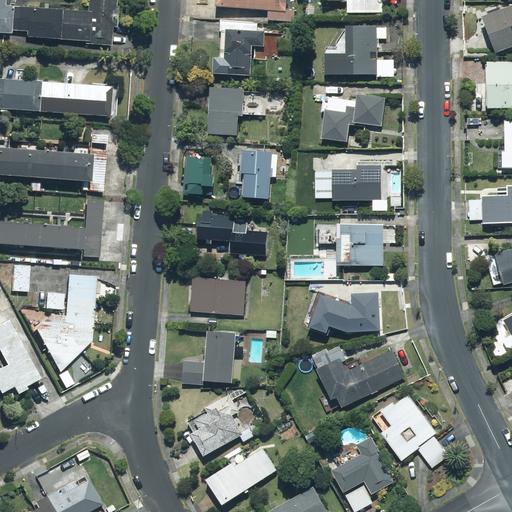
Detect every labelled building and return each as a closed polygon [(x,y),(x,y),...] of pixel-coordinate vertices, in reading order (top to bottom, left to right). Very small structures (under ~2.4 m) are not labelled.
[(33,9),(33,8),(5,7),(5,0),(0,0),(0,34),(12,35),(12,32),(27,32),(27,40),(86,43),(86,46),(112,47),(112,29),(118,29),(119,0),(88,0),(88,11),(33,9)] [(217,0),(217,7),(270,12),(269,22),(294,24),(296,10),(288,10),(288,0),(217,0)] [(382,0),(328,0),(329,2),(349,2),(349,14),(383,14),(382,0)] [(511,6),(482,18),(496,55),(511,48),(511,6)] [(387,29),(346,28),(346,48),(326,48),(325,75),(394,78),(395,60),(377,60),(378,40),(387,41),(387,29)] [(266,32),(227,30),(224,75),(253,77),(254,48),(265,49),(266,32)] [(511,63),(488,64),(488,110),(511,109),(511,63)] [(0,112),(111,118),(112,86),(0,80),(0,112)] [(246,90),(210,88),(208,136),(238,137),(239,118),(244,118),(246,90)] [(357,101),(330,100),(329,111),(325,111),(323,141),(349,143),(350,127),(357,127),(357,125),(383,127),(385,99),(357,97),(357,101)] [(503,153),(503,169),(511,168),(511,122),(505,123),(506,153),(503,153)] [(108,136),(91,135),(90,144),(107,146),(108,136)] [(0,149),(0,177),(82,183),(81,191),(103,193),(105,167),(90,166),(91,156),(0,149)] [(275,169),(272,169),(273,154),(244,152),(243,159),(242,159),(239,159),(239,166),(241,167),(241,172),(245,173),(244,198),(270,200),(271,178),(274,178),(275,169)] [(184,184),(186,184),(186,195),(203,196),(204,188),(205,188),(214,189),(215,176),(206,176),(204,176),(205,158),(187,158),(187,162),(185,162),(184,184)] [(316,199),(334,199),(334,203),(382,202),(382,165),(357,165),(357,171),(334,171),(316,171),(316,199)] [(484,221),(484,226),(511,224),(511,187),(508,187),(508,197),(484,198),(484,201),(470,201),(470,221),(484,221)] [(103,202),(86,201),(84,230),(0,222),(0,244),(83,252),(83,257),(101,258),(103,202)] [(248,223),(233,222),(233,218),(214,217),(214,211),(204,211),(204,218),(199,217),(198,240),(231,242),(231,256),(268,257),(269,233),(248,232),(248,223)] [(338,244),(338,247),(330,247),(330,261),(337,262),(337,266),(384,268),(386,227),(339,225),(336,225),(336,240),(333,240),(333,244),(338,244)] [(511,250),(496,255),(505,286),(511,283),(511,250)] [(28,294),(30,267),(13,266),(12,293),(28,294)] [(65,294),(47,293),(46,310),(65,310),(65,316),(51,316),(34,330),(59,374),(92,342),(95,277),(66,276),(65,294)] [(247,282),(193,278),(191,312),(216,314),(244,316),(247,282)] [(380,295),(353,295),(352,308),(322,298),(311,330),(328,336),(331,329),(349,335),(380,332),(380,295)] [(511,314),(503,319),(511,335),(511,314)] [(39,381),(7,322),(0,325),(0,354),(6,366),(0,369),(0,395),(12,389),(16,396),(26,390),(25,388),(39,381)] [(235,334),(208,333),(207,363),(184,361),(183,384),(206,385),(206,383),(233,384),(235,334)] [(347,372),(344,364),(348,362),(341,346),(329,352),(328,350),(311,358),(317,371),(332,402),(337,399),(343,410),(408,380),(394,350),(347,372)] [(240,413),(230,395),(207,409),(209,413),(190,424),(195,433),(192,435),(206,458),(245,436),(234,417),(240,413)] [(438,434),(409,396),(395,406),(393,403),(381,413),(391,426),(381,434),(403,463),(419,451),(433,470),(450,457),(435,436),(438,434)] [(363,455),(333,473),(355,511),(358,511),(374,503),(371,499),(397,484),(380,455),(382,454),(372,437),(358,446),(363,455)] [(278,472),(263,450),(237,468),(234,464),(206,482),(223,508),(278,472)] [(32,511),(90,511),(102,506),(88,481),(59,497),(55,490),(34,502),(38,509),(32,511)] [(327,511),(314,489),(273,511),(327,511)]
